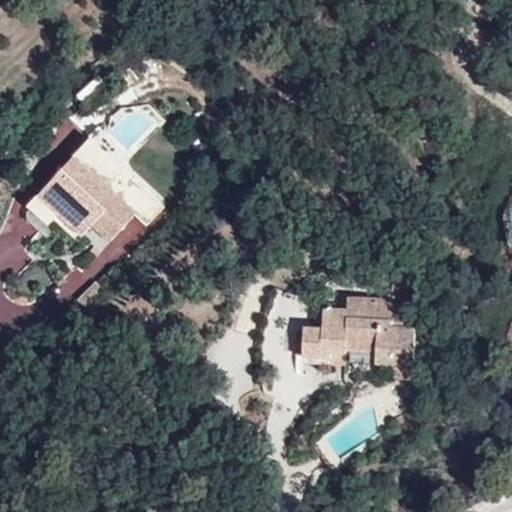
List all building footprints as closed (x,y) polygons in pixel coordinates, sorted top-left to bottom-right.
[(125,162),(87,125),(69,143),(108,180),(125,162)] [(157,192),(125,162),(108,180),(69,143),(29,186),(49,206),(56,198),(65,189),(86,209),(103,225),(128,199),(140,210),(157,192)] [(86,209),(65,189),(56,198),(77,218),(86,209)] [(121,254),(144,227),(134,218),(111,245),(121,254)] [(304,344),(339,344),(354,344),(354,330),(379,331),(378,349),(412,350),(414,309),(400,309),(399,293),(388,291),(388,282),(345,281),(345,291),(327,290),(327,289),(323,289),(323,313),(305,312),(304,344)] [(354,344),(339,344),(339,357),(355,357),(354,344)]
